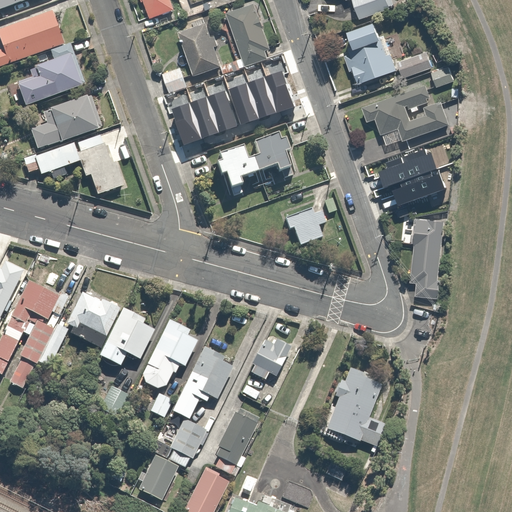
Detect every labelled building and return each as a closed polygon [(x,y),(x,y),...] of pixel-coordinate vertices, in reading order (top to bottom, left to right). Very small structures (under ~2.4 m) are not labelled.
[(0,0),(0,11),(27,0),(0,0)] [(142,0),(150,21),(178,11),(173,0),(142,0)] [(348,0),(350,4),(357,2),(363,21),(394,10),(390,0),(348,0)] [(265,50),(271,48),(254,3),(228,13),(246,63),(267,56),(265,50)] [(56,8),(0,31),(0,44),(2,49),(0,51),(0,70),(70,41),(56,8)] [(207,21),(179,31),(194,77),(223,67),(207,21)] [(382,21),(349,32),(357,54),(348,57),(358,85),(402,70),(404,76),(432,66),(427,51),(400,60),(397,51),(393,52),(382,21)] [(70,42),(48,51),(51,58),(29,67),(33,75),(16,82),(26,108),(86,83),(70,42)] [(453,64),(432,73),(439,89),(460,81),(453,64)] [(258,66),(225,79),(187,93),(199,125),(237,111),(250,106),(242,86),(263,79),(258,66)] [(183,70),(164,76),(169,92),(188,87),(183,70)] [(428,85),(365,109),(371,125),(378,122),(388,148),(451,125),(443,103),(421,111),(418,104),(433,99),(428,85)] [(87,97),(42,114),(44,121),(30,126),(40,151),(99,130),(87,97)] [(250,159),(246,147),(221,155),(225,164),(217,167),(221,179),(226,177),(233,196),(250,190),(247,180),(278,169),(280,176),(294,172),(289,158),(296,156),(289,136),(283,138),(282,134),(258,143),(262,155),(250,159)] [(26,163),(30,174),(37,171),(39,177),(79,162),(85,178),(90,176),(98,197),(121,188),(101,135),(26,163)] [(448,207),(436,164),(435,162),(417,167),(419,173),(411,175),(414,183),(399,187),(403,204),(415,201),(418,212),(434,208),(435,211),(448,207)] [(322,203),(287,217),(292,231),(295,230),(302,247),(327,238),(322,225),(329,222),(322,203)] [(434,305),(447,219),(423,215),(413,283),(419,284),(416,302),(434,305)] [(0,310),(7,313),(25,271),(3,262),(0,269),(0,310)] [(49,319),(60,298),(28,282),(0,339),(0,374),(4,376),(24,335),(30,337),(20,357),(23,359),(10,385),(24,392),(39,362),(58,324),(49,319)] [(69,325),(75,328),(72,334),(103,348),(108,337),(120,310),(83,293),(69,325)] [(102,357),(123,367),(129,355),(144,362),(159,331),(145,324),(148,319),(125,308),(102,357)] [(146,386),(159,392),(169,388),(181,365),(188,369),(202,341),(191,335),(193,330),(171,319),(142,376),(146,386)] [(252,372),(267,380),(270,373),(278,377),(291,351),(265,339),(252,365),(255,366),(252,372)] [(212,397),(218,400),(235,367),(224,361),(226,358),(205,348),(174,410),(192,419),(202,400),(208,403),(212,397)] [(326,437),(359,449),(361,443),(380,450),(390,425),(370,418),(384,381),(351,369),(346,383),(340,381),(334,398),(339,400),(326,437)] [(120,420),(132,395),(112,386),(101,411),(120,420)] [(174,402),(160,395),(152,412),(166,419),(174,402)] [(239,476),(248,457),(244,455),(259,422),(233,410),(216,448),(219,449),(216,455),(220,456),(215,466),(239,476)] [(181,422),(172,416),(157,440),(166,446),(181,422)] [(206,428),(182,420),(171,449),(195,458),(206,428)] [(143,469),(138,479),(143,482),(139,489),(163,501),(178,469),(155,457),(148,471),(143,469)] [(216,511),(229,483),(204,471),(185,511),(216,511)] [(314,490),(291,478),(281,498),(305,510),(314,490)] [(291,511),(260,500),(258,507),(236,499),(231,511),(291,511)]
